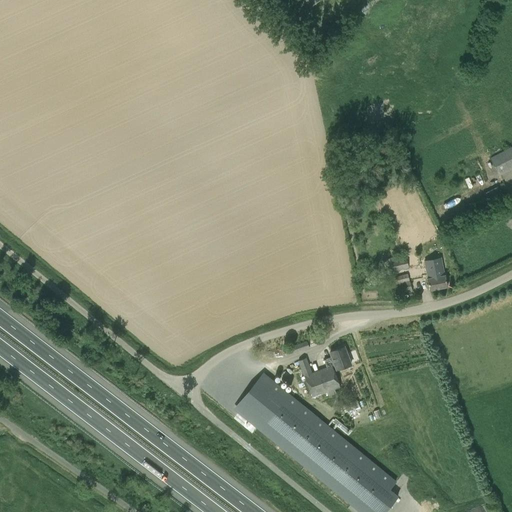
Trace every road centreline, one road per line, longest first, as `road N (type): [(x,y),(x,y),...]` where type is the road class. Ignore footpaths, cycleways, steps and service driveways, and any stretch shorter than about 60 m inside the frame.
road 1 (unclassified): [(181,391),(217,358),(275,333),(427,308),(511,275)]
road 2 (motorway): [(253,511),(0,317)]
road 3 (motorway): [(0,347),(213,511)]
road 4 (unclassified): [(181,391),(0,245)]
road 5 (unclassified): [(327,511),(181,391)]
road 6 (unclassified): [(133,511),(0,418)]
